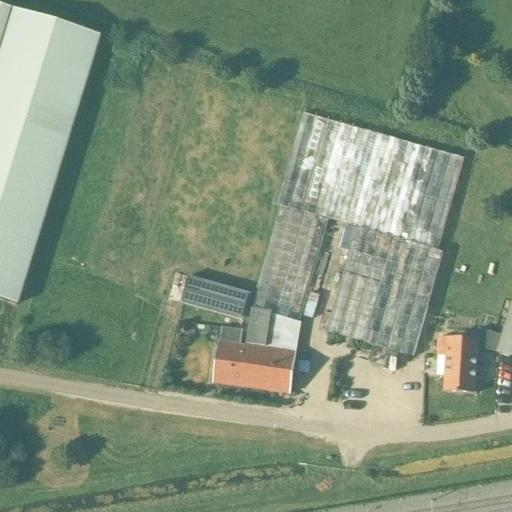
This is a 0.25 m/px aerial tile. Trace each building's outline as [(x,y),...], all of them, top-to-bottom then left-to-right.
[(0,298),(21,305),(103,39),(0,7),(0,298)] [(258,297),(254,310),(298,323),(328,220),(357,228),(328,334),(415,358),(443,253),(438,252),(465,159),(304,115),(279,206),(283,207),(258,297)] [(479,347),(498,352),(511,307),(511,271),(497,318),(484,314),(479,329),(479,332),(465,331),(465,334),(440,333),(438,357),(447,357),(445,393),(476,395),(479,347)] [(189,278),(182,303),(242,320),(249,295),(189,278)] [(511,307),(498,352),(498,353),(511,356),(511,307)] [(220,344),(215,384),(292,395),(297,353),(300,338),(302,324),(298,323),(254,310),(251,310),(246,347),(240,346),(242,331),(223,328),(220,344)] [(423,402),(424,363),(412,362),(412,402),(423,402)]
